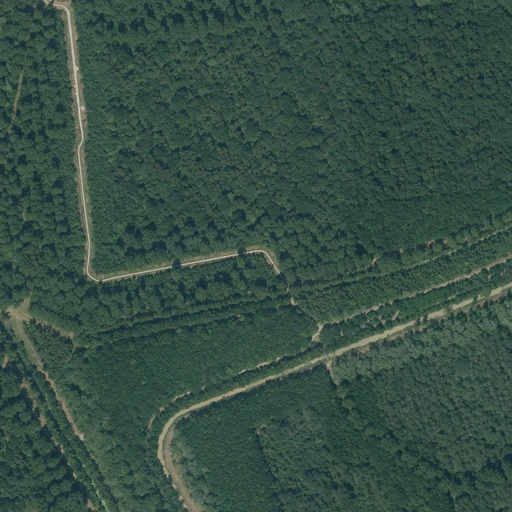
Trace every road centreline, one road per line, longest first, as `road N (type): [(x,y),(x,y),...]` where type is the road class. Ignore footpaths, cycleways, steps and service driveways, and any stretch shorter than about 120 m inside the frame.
road 1 (track): [(45,1),(36,12),(3,185),(50,249),(88,246)]
road 2 (track): [(66,336),(285,287)]
